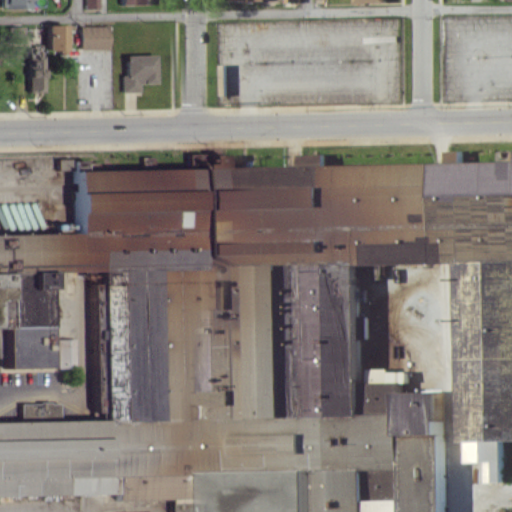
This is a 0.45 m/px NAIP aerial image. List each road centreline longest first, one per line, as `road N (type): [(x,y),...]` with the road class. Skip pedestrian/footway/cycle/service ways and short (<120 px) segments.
road 1 (tertiary): [(0,132),(511,122)]
road 2 (residential): [(193,0),(193,128)]
road 3 (residential): [(420,0),(422,124)]
